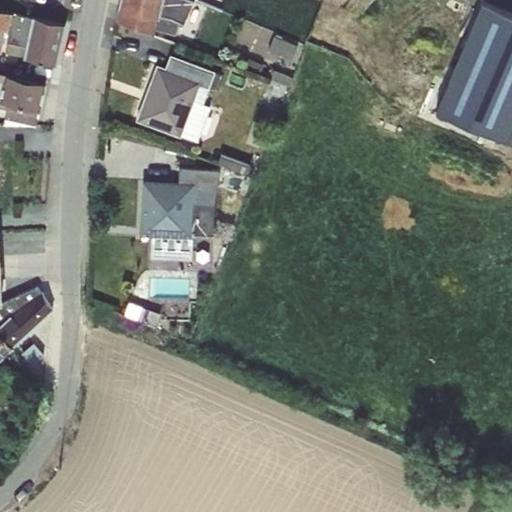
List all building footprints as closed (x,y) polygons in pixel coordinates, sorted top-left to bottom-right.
[(119,0),(115,22),(151,34),(160,0),(119,0)] [(394,100),(511,147),(511,0),(481,0),(473,19),(437,4),(394,100)] [(67,21),(35,13),(23,57),(55,63),(67,21)] [(204,79),(155,60),(136,117),(181,135),(204,79)] [(0,119),(38,122),(46,74),(0,68),(0,119)] [(196,176),(138,174),(136,233),(195,237),(196,176)] [(0,353),(54,304),(39,289),(0,315),(0,353)]
